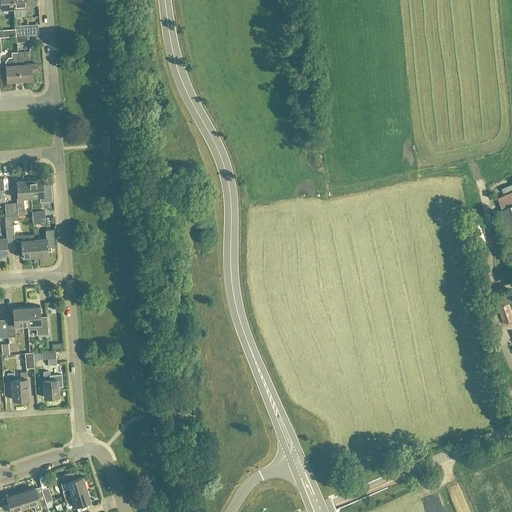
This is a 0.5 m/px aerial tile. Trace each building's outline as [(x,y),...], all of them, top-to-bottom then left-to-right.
[(2,8),(14,7),(13,0),(0,0),(0,9),(2,10),(2,8)] [(13,0),(14,7),(15,18),(21,18),(20,6),(27,6),(26,0),(13,0)] [(16,37),(29,35),(28,25),(16,27),(16,37)] [(30,43),(23,45),(27,60),(34,58),(30,43)] [(20,80),(18,52),(13,53),(13,57),(9,57),(6,61),(7,81),(20,80)] [(18,52),(20,80),(33,79),(32,72),(38,71),(38,63),(32,64),(32,63),(25,64),(24,52),(18,52)] [(24,198),(31,198),(29,178),(23,179),(24,181),(17,181),(18,198),(17,198),(17,203),(11,204),(12,216),(19,215),(19,219),(25,218),(24,198)] [(29,178),(31,198),(44,197),(42,179),(36,180),(36,178),(29,178)] [(511,192),(499,195),(501,205),(511,202),(511,192)] [(511,205),(496,212),(511,249),(511,205)] [(0,257),(2,258),(1,255),(8,255),(6,231),(0,232),(1,238),(0,237),(0,257)] [(36,259),(34,239),(34,235),(14,236),(15,243),(15,251),(22,250),(23,258),(29,257),(30,259),(36,259)] [(42,258),(42,256),(48,256),(47,238),(34,239),(36,259),(42,258)] [(511,291),(497,298),(500,307),(498,308),(503,324),(511,320),(511,291)] [(39,307),(26,308),(28,325),(28,330),(36,329),(37,335),(49,334),(47,316),(40,317),(39,307)] [(14,319),(7,320),(9,338),(16,337),(15,326),(28,325),(26,308),(13,309),(14,319)] [(0,338),(9,338),(7,320),(0,320),(0,338)] [(35,368),(34,360),(33,354),(33,353),(25,353),(26,369),(35,368)] [(63,387),(62,375),(50,376),(50,372),(43,372),(44,380),(43,380),(45,398),(59,397),(59,387),(63,387)] [(15,373),(8,374),(8,383),(12,382),(13,400),(30,399),(28,379),(27,379),(27,373),(20,373),(21,379),(15,380),(15,373)] [(83,477),(76,479),(74,473),(63,476),(65,483),(67,483),(69,489),(62,491),(64,497),(87,490),(83,477)] [(36,488),(22,492),(27,507),(35,505),(37,511),(40,510),(40,511),(49,511),(47,505),(42,506),(36,488)] [(48,488),(42,490),(47,502),(53,500),(48,488)] [(91,502),(87,490),(64,497),(66,503),(72,501),(74,507),(91,502)] [(12,511),(18,511),(18,510),(27,507),(22,492),(7,497),(12,511)]
